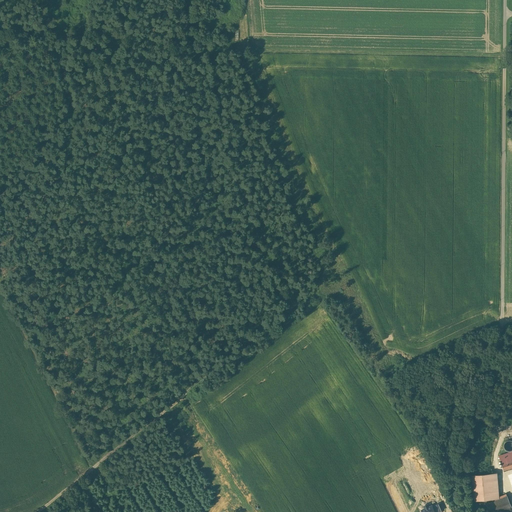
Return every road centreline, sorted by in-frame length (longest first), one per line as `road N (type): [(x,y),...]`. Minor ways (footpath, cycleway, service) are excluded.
road 1 (unclassified): [(505,0),(502,315),(463,450),(465,511)]
road 2 (unclassified): [(37,511),(337,265)]
road 3 (track): [(504,55),(248,51)]
